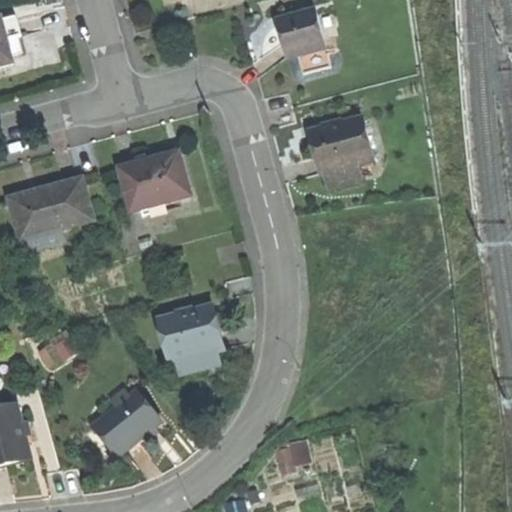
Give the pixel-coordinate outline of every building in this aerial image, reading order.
[(317,12),(279,22),(284,42),(289,59),(299,57),(327,49),(317,12)] [(0,69),(14,66),(7,41),(22,37),(17,19),(0,23),(0,69)] [(332,68),(327,49),(299,57),(304,75),(332,68)] [(361,118),(309,131),(315,155),(320,174),(323,173),(357,164),(372,160),(361,118)] [(122,171),(133,213),(191,197),(180,156),(146,165),(122,171)] [(361,179),(357,164),(323,173),(327,188),(361,179)] [(12,201),(23,242),(32,239),(35,252),(62,244),(59,232),(95,222),(84,181),(43,192),(12,201)] [(215,309),(161,322),(172,364),(178,363),(219,352),(226,351),(220,330),(215,309)] [(54,370),(78,355),(68,338),(44,353),(54,370)] [(223,366),(219,352),(178,363),(182,376),(223,366)] [(99,424),(124,455),(144,439),(163,424),(138,393),(99,424)] [(20,407),(0,412),(0,468),(13,465),(33,460),(20,407)] [(290,473),(319,462),(311,439),(282,450),(290,473)]
